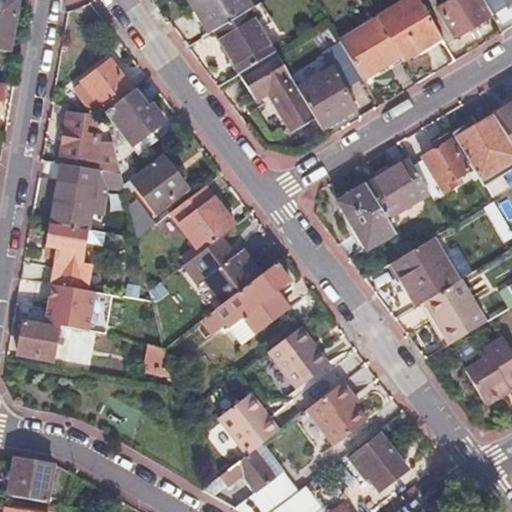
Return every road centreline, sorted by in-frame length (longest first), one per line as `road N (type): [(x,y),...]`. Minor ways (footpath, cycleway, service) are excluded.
road 1 (residential): [(478,470),(267,197)]
road 2 (residential): [(511,51),(267,197)]
road 3 (residential): [(44,0),(0,264)]
road 4 (residential): [(267,197),(124,0)]
road 5 (residential): [(0,434),(75,450),(178,511)]
